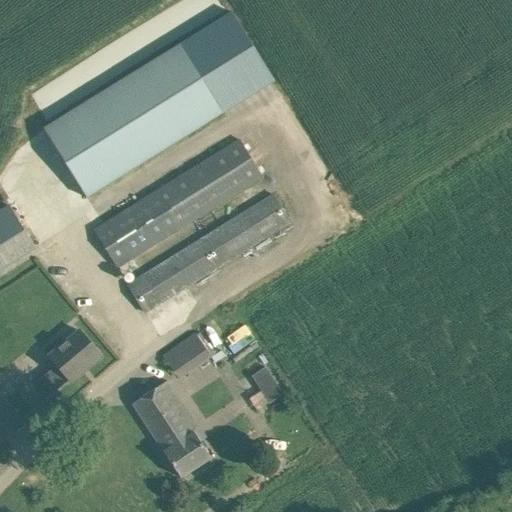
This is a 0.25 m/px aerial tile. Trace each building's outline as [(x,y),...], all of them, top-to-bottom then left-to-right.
[(223,112),(180,44),(43,129),(86,198),(223,112)] [(92,230),(115,268),(262,177),(239,140),(92,230)] [(128,285),(146,313),(291,223),(273,195),(128,285)] [(9,205),(0,210),(0,267),(1,269),(35,247),(9,205)] [(56,365),(41,378),(53,393),(68,380),(70,382),(101,356),(88,341),(80,331),(49,357),(56,365)] [(162,355),(178,379),(211,356),(196,333),(162,355)] [(265,402),(281,395),(267,365),(251,373),(265,402)] [(169,380),(133,404),(164,451),(163,451),(181,478),(211,458),(189,424),(195,420),(169,380)] [(0,442),(23,422),(0,396),(0,442)]
